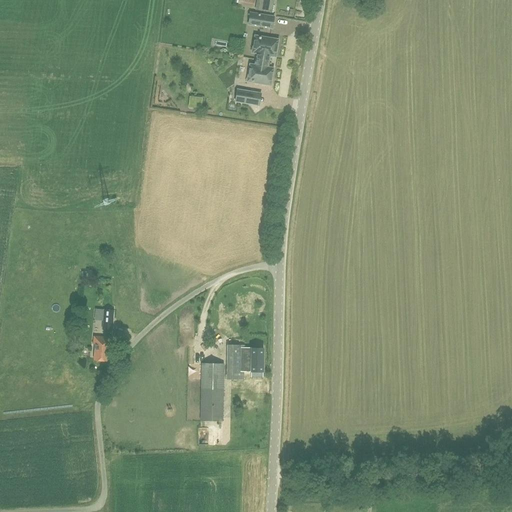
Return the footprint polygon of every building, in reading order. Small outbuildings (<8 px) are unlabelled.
[(262,0),(261,12),(275,13),(276,0),(262,0)] [(250,14),(248,26),(272,30),(274,18),(250,14)] [(256,61),(268,63),(269,57),(275,58),(278,41),(255,37),(252,54),(257,55),(256,61)] [(267,68),(268,63),(256,61),(255,66),(250,65),(247,82),(270,86),(273,69),(267,68)] [(254,93),(237,91),(235,102),(252,105),(254,93)] [(200,109),(202,98),(195,98),(194,109),(200,109)] [(104,309),(102,329),(112,330),(114,310),(104,309)] [(93,336),(93,344),(95,344),(94,360),(108,361),(109,345),(111,345),(111,337),(93,336)] [(263,372),(263,348),(243,348),(243,345),(227,345),(227,340),(210,340),(210,352),(231,352),(230,379),(243,379),(243,356),(251,356),(251,372),(263,372)] [(177,344),(176,370),(190,370),(191,344),(177,344)] [(193,396),(201,396),(200,421),(222,421),(223,364),(201,363),(201,387),(193,387),(193,396)] [(191,378),(181,380),(183,387),(192,385),(191,378)] [(251,421),(250,409),(227,409),(228,422),(251,421)]
